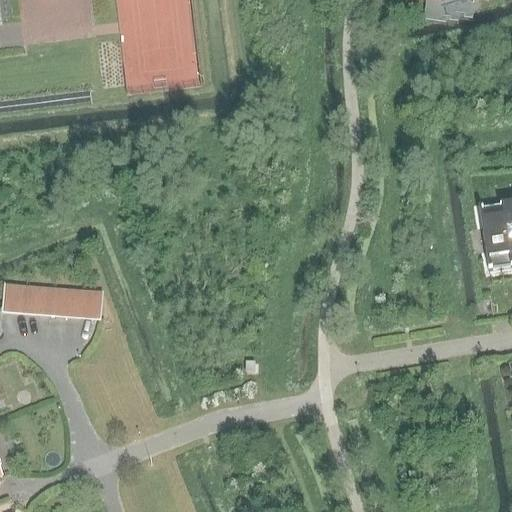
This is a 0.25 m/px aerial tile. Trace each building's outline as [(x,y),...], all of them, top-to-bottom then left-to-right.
[(414,0),(428,2),(426,20),(442,22),(442,20),(454,21),(455,17),(468,19),(471,2),(470,0),(414,0)] [(511,205),(478,211),(488,273),(511,268),(511,205)] [(19,315),(21,290),(4,288),(2,314),(19,315)] [(35,316),(37,291),(21,290),(19,315),(35,316)] [(51,317),(53,292),(37,291),(35,316),(51,317)] [(53,292),(51,317),(67,319),(69,293),(53,292)] [(83,320),(85,295),(69,293),(67,319),(83,320)] [(85,295),(83,320),(100,321),(102,296),(85,295)] [(255,364),(245,364),(245,377),(255,377),(255,364)]
